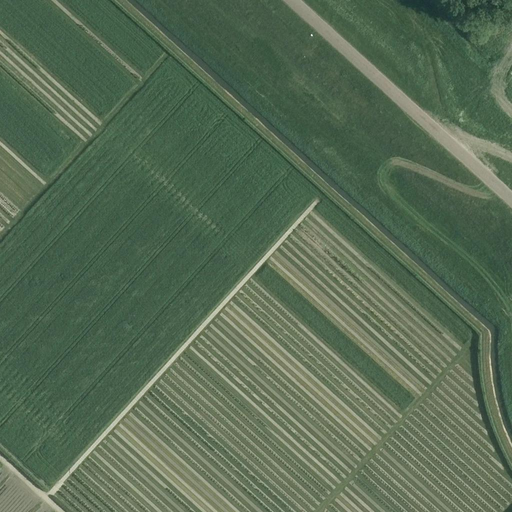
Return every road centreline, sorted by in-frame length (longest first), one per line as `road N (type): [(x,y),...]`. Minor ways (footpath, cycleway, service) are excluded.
road 1 (track): [(317,203),(47,499)]
road 2 (unclassified): [(511,201),(291,0)]
